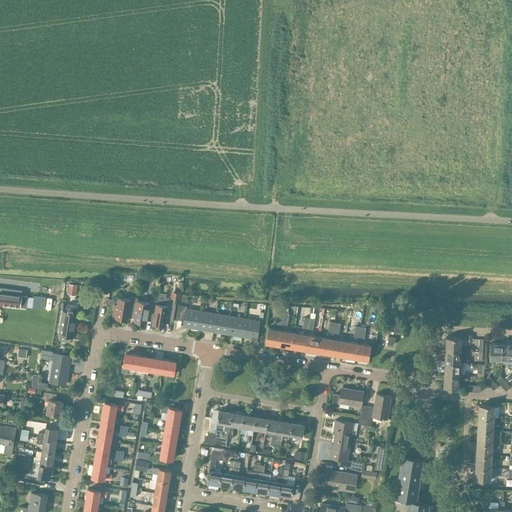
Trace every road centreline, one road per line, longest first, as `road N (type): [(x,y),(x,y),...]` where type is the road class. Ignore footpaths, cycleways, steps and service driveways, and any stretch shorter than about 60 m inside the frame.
road 1 (residential): [(65,511),(97,330),(209,349)]
road 2 (residential): [(423,391),(434,328),(511,332)]
road 3 (residential): [(466,511),(422,407),(423,391)]
